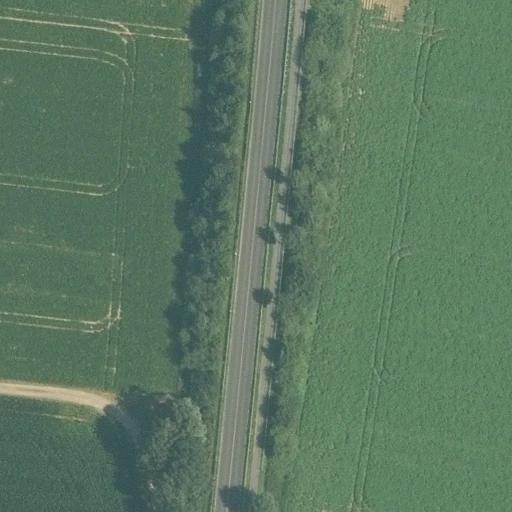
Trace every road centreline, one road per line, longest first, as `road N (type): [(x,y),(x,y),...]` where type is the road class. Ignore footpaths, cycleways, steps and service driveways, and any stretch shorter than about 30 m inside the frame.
road 1 (tertiary): [(232,511),(279,0)]
road 2 (track): [(0,399),(86,409),(126,426),(163,511)]
